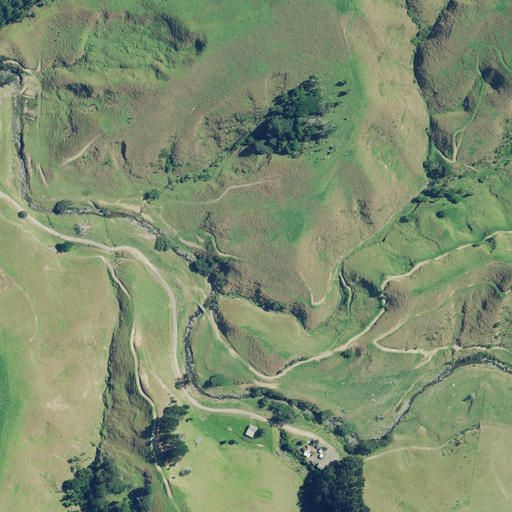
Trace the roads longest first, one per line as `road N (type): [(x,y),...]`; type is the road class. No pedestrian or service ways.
road 1 (unclassified): [(0,190),(64,237),(134,247),(166,287),(176,321),(173,365),(194,402),(252,413),(323,441),(336,456)]
road 2 (track): [(174,314),(196,299),(235,355),(274,378),(362,333),(391,278),(511,232)]
road 3 (track): [(336,456),(358,462),(407,447),(436,448),(493,427),(511,434)]
